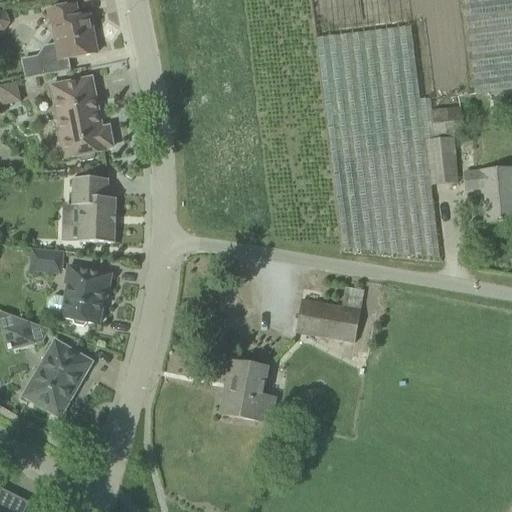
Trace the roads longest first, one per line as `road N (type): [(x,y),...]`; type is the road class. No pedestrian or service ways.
road 1 (unclassified): [(511,301),(171,242)]
road 2 (tertiary): [(92,492),(136,388),(171,242)]
road 3 (tertiary): [(171,242),(131,0)]
